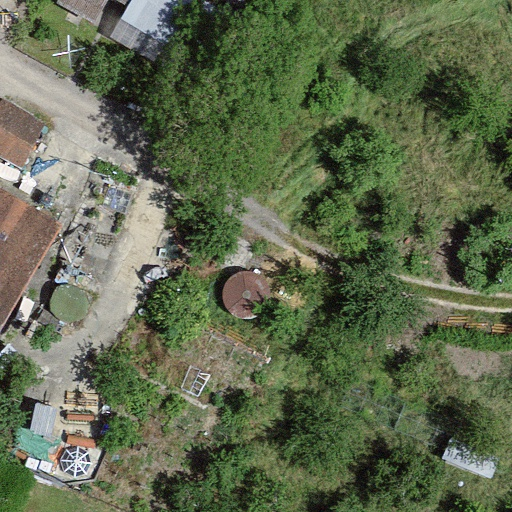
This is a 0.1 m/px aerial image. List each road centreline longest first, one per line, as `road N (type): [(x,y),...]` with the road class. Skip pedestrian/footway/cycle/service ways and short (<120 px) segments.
road 1 (track): [(511,297),(393,290),(256,237),(177,180)]
road 2 (residential): [(177,180),(0,67)]
